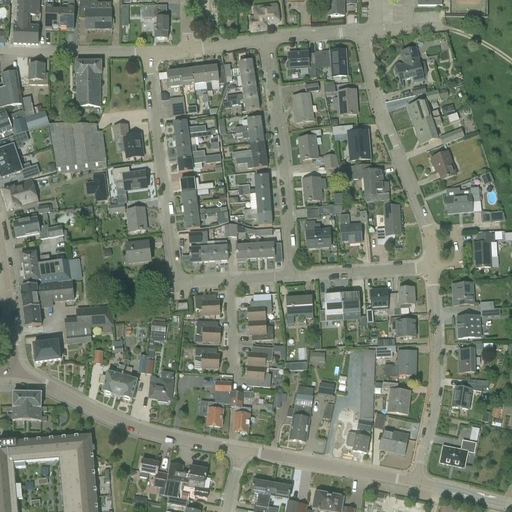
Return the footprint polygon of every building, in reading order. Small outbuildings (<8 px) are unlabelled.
[(16,0),(16,27),(14,27),(14,45),(38,45),(38,27),(30,27),(31,16),(39,17),(40,0),(16,0)] [(46,0),(46,4),(45,29),(51,30),(51,27),(60,28),(60,11),(60,8),(53,8),(53,0),(46,0)] [(60,11),(60,28),(68,28),(67,30),(73,30),(74,5),(74,0),(79,0),(67,0),(68,5),(63,5),(60,8),(60,11)] [(79,0),(79,20),(82,20),(86,20),(86,29),(102,29),(102,31),(111,31),(111,29),(113,27),(113,21),(111,19),(111,17),(112,10),(90,10),(90,4),(90,0),(79,0)] [(345,18),(344,0),(328,0),(328,18),(345,18)] [(278,5),(254,7),(256,17),(250,18),(252,32),(268,31),(267,24),(280,23),(278,5)] [(167,34),(168,34),(168,18),(167,18),(167,7),(155,7),(143,7),(143,19),(155,19),(157,19),(157,31),(155,31),(155,40),(167,40),(167,34)] [(398,75),(402,91),(404,90),(402,82),(412,79),(413,84),(424,82),(423,77),(420,64),(419,62),(416,49),(401,53),(404,64),(404,66),(396,68),(394,69),(396,76),(398,75)] [(323,62),(331,62),(332,78),(348,77),(346,51),(315,53),(315,64),(323,64),(323,62)] [(315,65),(309,65),(308,53),(289,54),(290,71),(309,69),(310,79),(316,79),(315,65)] [(254,74),(252,62),(239,63),(239,64),(241,76),(254,74)] [(76,75),(77,75),(77,108),(100,108),(100,75),(101,75),(101,63),(76,63),(76,75)] [(30,82),(30,86),(34,86),(48,86),(48,75),(43,75),(44,66),(29,66),(28,82),(30,82)] [(217,67),(204,69),(206,84),(207,93),(212,93),(211,84),(219,83),(219,85),(225,84),(223,66),(217,67)] [(204,69),(192,70),(193,86),(206,84),(204,69)] [(192,70),(179,72),(181,87),(193,86),(192,70)] [(181,87),(179,72),(167,73),(169,89),(181,87)] [(0,109),(22,106),(17,74),(2,76),(4,89),(0,89),(0,109)] [(241,76),(242,88),(256,86),(254,74),(241,76)] [(304,87),(306,95),(319,93),(318,84),(304,87)] [(243,95),(237,96),(237,97),(238,101),(244,100),(258,99),(256,86),(242,88),(243,95)] [(335,86),(324,87),(324,94),(335,93),(335,86)] [(426,94),(425,87),(412,91),(413,97),(426,94)] [(448,98),(447,90),(438,92),(425,95),(427,103),(440,100),(448,98)] [(357,116),(356,92),(338,93),(340,117),(357,116)] [(295,125),(299,124),(313,122),(309,95),(292,98),(295,116),(293,117),(295,125)] [(22,100),(25,118),(33,116),(30,98),(22,100)] [(244,100),(238,101),(239,106),(239,107),(241,107),(242,113),(246,113),(259,111),(258,99),(244,100)] [(224,110),(232,109),(232,107),(239,106),(238,101),(231,102),(223,104),(224,110)] [(437,113),(429,115),(425,103),(407,108),(413,127),(439,119),(437,113)] [(197,115),(196,107),(187,108),(188,116),(197,115)] [(185,110),(171,112),(172,118),(185,116),(185,110)] [(6,113),(0,115),(0,124),(9,121),(10,124),(23,120),(24,119),(22,112),(7,117),(6,113)] [(29,132),(49,126),(45,113),(24,119),(29,132)] [(249,133),(262,132),(261,119),(248,121),(248,127),(249,133)] [(433,128),(441,126),(439,119),(413,127),(420,146),(437,141),(433,128)] [(27,132),(23,120),(10,124),(9,121),(0,124),(0,135),(12,131),(14,137),(27,132)] [(206,133),(205,128),(188,130),(187,123),(174,125),(175,136),(206,133)] [(55,126),(49,126),(57,175),(106,169),(106,162),(102,132),(97,133),(96,126),(55,126)] [(142,148),(141,135),(128,137),(127,126),(113,128),(114,139),(124,138),(126,159),(141,158),(140,148),(142,148)] [(352,127),(332,129),(333,137),(347,135),(350,163),(370,161),(367,133),(353,134),(352,127)] [(460,130),(439,139),(442,146),(463,138),(460,130)] [(315,138),(321,137),(321,131),(311,132),(311,138),(298,140),(300,162),(318,160),(316,138),(315,138)] [(175,136),(176,149),(190,147),(189,140),(195,139),(211,137),(216,134),(215,132),(206,133),(175,136)] [(243,140),(250,139),(251,145),(264,144),(262,132),(249,133),(242,134),(243,139),(243,140)] [(0,165),(17,160),(15,151),(23,148),(21,144),(28,142),(25,134),(10,139),(13,147),(0,151),(0,165)] [(232,160),(235,160),(266,156),(264,144),(251,145),(252,153),(245,154),(238,155),(232,155),(232,160)] [(190,147),(176,149),(178,161),(202,159),(205,158),(204,153),(196,153),(196,147),(190,147)] [(448,154),(431,160),(436,175),(439,174),(442,182),(456,177),(448,154)] [(267,168),(266,156),(235,160),(236,166),(247,165),(248,170),(254,169),(254,170),(267,168)] [(325,171),(338,170),(336,156),(323,158),(325,171)] [(202,159),(178,161),(179,174),(193,172),(192,165),(205,164),(205,165),(221,164),(220,157),(205,158),(202,159)] [(1,179),(21,172),(24,181),(39,175),(36,167),(30,169),(28,165),(20,168),(17,160),(0,165),(0,178),(1,179)] [(339,169),(339,174),(341,173),(342,176),(348,175),(349,182),(363,181),(366,204),(389,202),(388,184),(382,185),(381,172),(371,172),(371,167),(341,169),(339,169)] [(128,169),(112,172),(114,183),(124,181),(125,192),(146,189),(144,174),(129,176),(128,169)] [(484,185),(493,182),(489,172),(480,176),(484,185)] [(254,178),(255,191),(269,190),(268,177),(254,178)] [(104,178),(93,179),(94,187),(95,196),(96,204),(107,203),(104,178)] [(319,179),(302,181),(304,203),(321,201),(319,179)] [(180,182),(182,194),(195,193),(194,180),(180,182)] [(32,183),(3,191),(9,212),(38,204),(32,183)] [(473,214),(472,204),(480,203),(479,189),(471,190),(471,192),(447,194),(447,198),(448,214),(463,212),(463,215),(473,214)] [(269,190),(255,191),(249,191),(242,192),(242,196),(256,195),(256,203),(270,202),(269,190)] [(195,193),(182,194),(183,207),(197,205),(196,197),(202,196),(202,192),(195,193)] [(117,199),(118,206),(124,205),(127,205),(126,197),(117,199)] [(243,211),(244,216),(271,214),(270,202),(256,203),(257,210),(243,211)] [(109,215),(125,213),(124,205),(109,207),(109,215)] [(183,207),(185,218),(204,216),(211,215),(220,214),(227,213),(226,209),(219,209),(204,211),(204,210),(197,211),(197,205),(183,207)] [(38,216),(50,214),(49,206),(37,208),(38,216)] [(333,207),(334,214),(343,213),(342,206),(333,207)] [(91,207),(82,208),(82,221),(92,220),(91,207)] [(333,207),(318,209),(318,216),(334,214),(333,207)] [(384,209),(385,215),(386,231),(377,231),(378,246),(387,246),(387,244),(389,244),(392,242),(394,240),(395,237),(400,236),(399,214),(398,207),(384,209)] [(129,233),(146,231),(144,210),(127,212),(129,233)] [(489,212),(490,222),(503,222),(503,212),(489,212)] [(229,224),(228,214),(217,215),(218,225),(229,224)] [(244,216),(244,221),(258,220),(258,228),(272,227),(271,214),(244,216)] [(205,221),(204,216),(185,218),(186,231),(200,229),(199,222),(205,221)] [(341,244),(349,243),(349,245),(362,244),(361,225),(349,226),(349,216),(339,216),(341,244)] [(37,219),(14,224),(17,239),(39,235),(41,241),(50,239),(50,240),(64,237),(62,227),(48,230),(48,227),(39,229),(37,219)] [(224,227),(221,228),(222,233),(224,233),(225,239),(231,239),(230,227),(224,227)] [(308,250),(331,248),(330,231),(306,232),(308,250)] [(203,263),(215,263),(214,248),(207,248),(207,240),(206,233),(201,234),(203,263)] [(196,250),(190,250),(190,264),(203,263),(201,234),(189,235),(189,241),(195,240),(195,243),(196,250)] [(478,245),(473,245),(474,257),(475,257),(476,269),(491,269),(491,258),(496,258),(498,258),(497,244),(494,244),(493,238),(493,235),(492,236),(492,234),(479,235),(479,236),(477,236),(478,245)] [(220,243),(214,243),(214,248),(215,263),(227,262),(227,248),(226,242),(220,243)] [(132,264),(150,263),(148,243),(126,246),(127,252),(131,252),(132,264)] [(273,245),(261,246),(262,260),(274,259),(273,245)] [(261,246),(248,247),(249,261),(262,260),(261,246)] [(236,248),(237,261),(238,261),(238,263),(244,263),(244,261),(249,261),(248,247),(236,248)] [(40,282),(41,286),(70,282),(68,262),(50,265),(49,257),(40,258),(40,263),(37,263),(36,253),(20,255),(21,266),(23,266),(25,284),(40,282)] [(69,264),(71,273),(80,272),(79,262),(69,264)] [(23,304),(24,311),(24,312),(39,310),(47,309),(46,304),(73,301),(70,282),(41,286),(21,288),(22,295),(21,295),(23,304)] [(453,307),(474,306),(472,285),(452,286),(453,307)] [(399,295),(393,295),(394,310),(400,310),(400,309),(409,309),(409,306),(415,306),(414,290),(399,291),(399,295)] [(388,317),(395,316),(394,310),(393,295),(387,295),(387,291),(370,292),(371,311),(388,310),(388,317)] [(358,295),(342,296),(343,315),(344,321),(360,320),(360,314),(358,295)] [(195,311),(202,312),(202,317),(220,316),(219,302),(214,303),(213,296),(195,297),(195,311)] [(343,315),(342,296),(325,297),(326,317),(343,315)] [(313,319),(312,298),(286,299),(287,317),(288,326),(292,326),(292,317),(305,316),(305,320),(313,319)] [(248,315),(247,316),(247,320),(248,321),(248,323),(265,322),(265,317),(272,315),(271,302),(252,303),(253,309),(247,309),(248,315)] [(480,304),(480,311),(493,310),(493,303),(480,304)] [(76,310),(77,320),(65,321),(66,332),(67,346),(91,343),(91,335),(91,330),(113,328),(111,308),(76,310)] [(24,311),(23,311),(26,329),(41,327),(39,310),(24,312),(24,311)] [(493,310),(480,311),(480,318),(494,318),(493,310)] [(479,317),(456,319),(457,328),(459,328),(459,340),(481,338),(479,317)] [(165,335),(166,324),(165,324),(165,321),(154,319),(154,323),(152,323),(151,333),(151,343),(164,344),(165,335)] [(398,323),(396,323),(397,339),(415,339),(415,322),(408,323),(408,319),(398,319),(398,323)] [(248,326),(247,327),(247,331),(249,332),(249,337),(254,337),(255,343),(273,341),(273,329),(266,327),(265,322),(248,323),(248,326)] [(197,323),(196,335),(203,338),(202,343),(220,344),(220,330),(215,330),(215,324),(197,323)] [(36,364),(60,361),(58,342),(33,346),(36,364)] [(123,354),(122,347),(122,342),(113,343),(114,348),(113,348),(114,355),(123,354)] [(475,356),(484,356),(484,346),(467,346),(467,352),(460,352),(460,361),(458,361),(459,375),(475,374),(475,356)] [(375,348),(375,351),(375,359),(392,359),(392,354),(396,354),(396,347),(395,347),(379,348),(375,348)] [(195,362),(195,371),(200,371),(201,369),(218,370),(219,356),(216,356),(217,350),(196,349),(195,362)] [(248,365),(247,368),(265,369),(265,364),(272,363),(273,350),(254,349),(254,355),(248,354),(248,359),(247,360),(247,364),(248,365)] [(102,365),(103,352),(94,352),(93,365),(102,365)] [(309,353),(309,362),(324,363),(324,353),(309,353)] [(395,368),(390,368),(390,367),(384,367),(384,377),(389,377),(389,379),(398,379),(399,376),(415,376),(415,353),(398,353),(398,362),(395,362),(395,368)] [(138,375),(146,376),(148,362),(148,358),(140,357),(138,375)] [(112,395),(118,397),(126,368),(118,366),(115,375),(108,373),(107,378),(102,377),(100,384),(105,385),(103,393),(105,393),(106,395),(109,396),(112,395)] [(130,379),(133,370),(126,368),(118,397),(124,398),(125,400),(128,401),(130,400),(132,401),(137,382),(130,379)] [(252,382),(251,388),(270,389),(271,377),(264,374),(265,369),(247,368),(247,371),(246,372),(246,375),(247,376),(246,382),(252,382)] [(150,384),(149,400),(158,401),(157,402),(167,403),(167,402),(170,402),(173,382),(174,374),(165,373),(164,381),(160,381),(152,380),(152,384),(150,384)] [(219,404),(209,403),(206,427),(221,429),(224,406),(230,406),(231,384),(216,383),(215,392),(220,393),(219,404)] [(482,386),(463,383),(462,390),(456,389),(455,398),(454,398),(452,408),(468,411),(471,391),(481,393),(482,386)] [(318,395),(332,397),(334,386),(320,384),(318,395)] [(387,414),(408,417),(411,393),(397,391),(398,385),(383,384),(382,390),(390,391),(387,414)] [(289,441),(297,442),(302,406),(303,407),(304,397),(303,397),(305,389),(298,388),(297,396),(295,405),(294,411),(288,410),(287,418),(293,419),(289,441)] [(13,394),(13,422),(42,422),(42,394),(13,394)] [(231,404),(231,408),(237,408),(236,414),(235,414),(233,432),(241,433),(242,434),(245,434),(246,433),(248,433),(250,416),(249,416),(250,410),(246,410),(241,409),(241,405),(242,395),(232,394),(231,404)] [(275,395),(273,409),(280,410),(281,403),(285,404),(286,395),(282,395),(282,396),(275,395)] [(306,444),(310,416),(313,399),(304,397),(303,407),(302,406),(297,442),(306,444)] [(325,404),(322,418),(330,420),(334,406),(325,404)] [(382,431),(385,417),(378,416),(375,430),(382,431)] [(347,436),(346,445),(348,448),(353,449),(353,453),(366,455),(369,440),(373,421),(372,421),(360,420),(360,422),(359,421),(357,431),(362,432),(361,438),(357,438),(357,435),(350,434),(347,436)] [(383,431),(379,451),(403,456),(407,437),(383,431)] [(9,444),(16,511),(92,511),(85,437),(9,444)] [(443,448),(440,464),(464,469),(468,453),(473,454),(475,445),(462,443),(460,452),(443,448)] [(163,497),(165,497),(169,476),(157,474),(159,466),(160,466),(160,464),(152,462),(151,463),(142,461),(139,478),(147,480),(148,474),(156,476),(154,488),(160,490),(159,496),(163,497)] [(180,483),(187,484),(189,474),(181,472),(182,468),(181,467),(172,465),(171,466),(169,476),(165,497),(168,498),(177,499),(180,483)] [(189,474),(187,484),(187,488),(196,490),(194,496),(207,499),(208,491),(203,490),(205,484),(208,472),(190,468),(189,474)] [(268,509),(270,497),(272,486),(254,482),(252,494),(258,495),(256,507),(255,507),(253,511),(267,511),(268,509)] [(272,486),(270,497),(289,500),(291,489),(290,489),(290,487),(284,486),(284,488),(272,486)] [(326,511),(329,496),(315,494),(312,509),(326,511)] [(346,511),(347,509),(342,508),(343,499),(329,496),(326,511),(346,511)] [(168,498),(167,505),(188,509),(189,502),(177,499),(168,498)] [(288,502),(286,511),(296,511),(297,505),(297,504),(288,502)]
